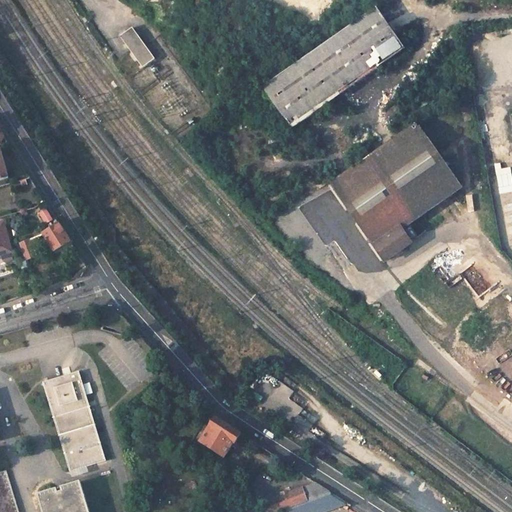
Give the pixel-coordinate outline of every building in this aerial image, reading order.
[(405,49),(377,8),(263,87),(292,129),(405,49)] [(133,28),(121,37),(143,68),(156,58),(146,45),(133,28)] [(330,183),(384,261),(410,243),(401,230),(461,188),(416,123),(330,183)] [(2,152),(0,152),(0,181),(10,179),(2,152)] [(503,214),(492,156),(484,158),(495,216),(503,214)] [(49,211),(42,216),(49,227),(55,222),(49,211)] [(4,222),(0,222),(0,255),(5,262),(12,260),(10,253),(12,252),(4,222)] [(60,224),(44,234),(48,240),(56,252),(71,242),(60,224)] [(30,240),(22,242),(28,261),(36,258),(30,240)] [(56,252),(48,240),(45,242),(52,254),(56,252)] [(117,313),(100,308),(96,326),(113,330),(117,313)] [(79,371),(43,382),(70,471),(106,461),(79,371)] [(217,417),(202,441),(226,456),(236,440),(237,441),(242,433),(229,424),(217,417)] [(18,511),(6,470),(0,471),(0,511),(18,511)] [(42,511),(88,511),(79,481),(37,494),(42,511)] [(315,481),(262,500),(265,511),(270,511),(330,491),(315,481)]
